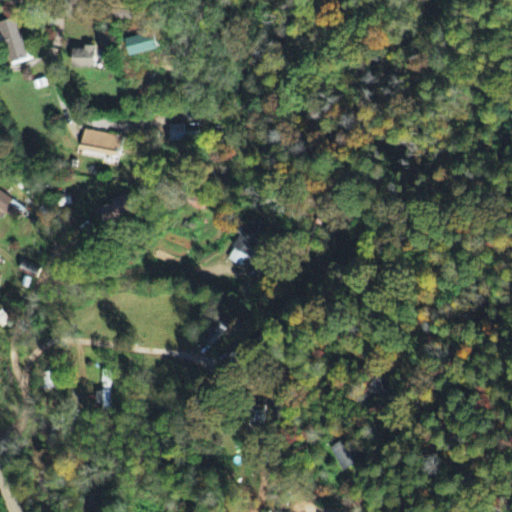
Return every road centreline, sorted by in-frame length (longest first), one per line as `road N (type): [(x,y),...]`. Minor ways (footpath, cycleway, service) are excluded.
road 1 (residential): [(32,210),(22,109),(33,56),(59,25)]
road 2 (residential): [(25,0),(117,14),(153,11),(166,0)]
road 3 (residential): [(0,437),(23,412),(13,356),(19,320)]
